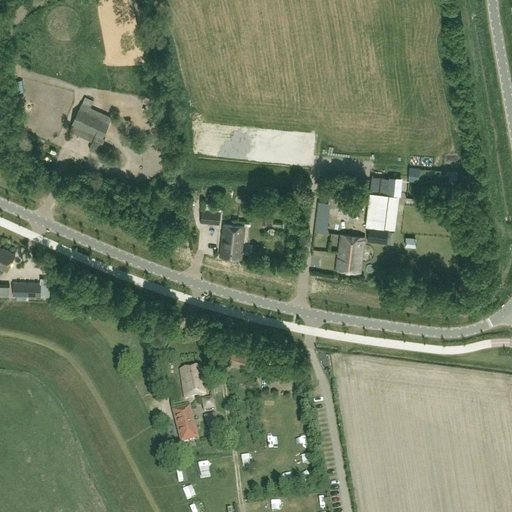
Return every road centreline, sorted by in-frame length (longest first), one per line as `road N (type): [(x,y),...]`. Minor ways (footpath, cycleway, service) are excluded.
road 1 (unclassified): [(508,311),(449,333),(314,314),(162,271),(0,202)]
road 2 (unclassified): [(511,120),(492,0)]
